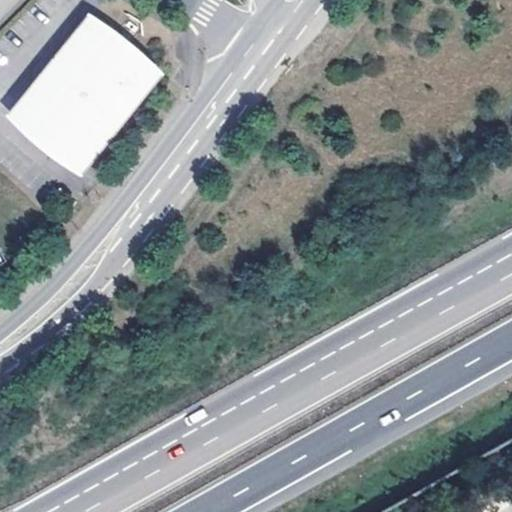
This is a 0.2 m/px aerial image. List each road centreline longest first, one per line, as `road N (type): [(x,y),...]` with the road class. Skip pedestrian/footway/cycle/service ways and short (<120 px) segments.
road 1 (motorway): [(511,267),(70,511)]
road 2 (motorway): [(206,511),(511,339)]
road 3 (secondary): [(126,224),(260,48)]
road 4 (secondary): [(0,366),(113,268),(126,224)]
road 5 (secondary): [(126,224),(102,233),(0,334)]
